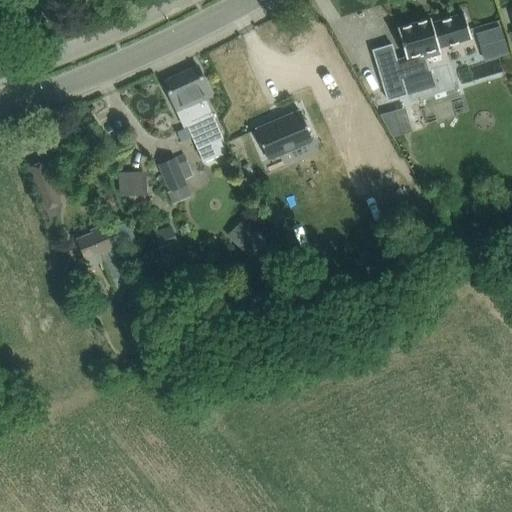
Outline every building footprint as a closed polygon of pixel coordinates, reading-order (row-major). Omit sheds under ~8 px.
[(392,43),(372,49),(387,100),(408,94),(403,77),(430,69),(426,57),(441,52),(439,46),(450,43),(466,38),(471,37),(469,32),(468,27),(464,13),(432,23),(430,18),(397,27),(403,47),(406,55),(397,58),(392,43)] [(500,26),(490,29),(498,56),(508,53),(500,26)] [(203,162),(227,151),(221,139),(223,138),(212,112),(211,112),(205,98),(212,96),(197,65),(163,81),(172,99),(183,125),(186,124),(203,162)] [(403,125),(423,118),(416,100),(396,107),(403,125)] [(301,105),(258,124),(271,154),(315,135),(301,105)] [(176,155),(159,162),(175,203),(192,196),(185,183),(188,182),(185,178),(193,174),(186,159),(184,153),(177,156),(176,155)] [(29,167),(46,208),(61,202),(44,161),(29,167)] [(400,188),(388,195),(396,209),(408,202),(400,188)] [(92,232),(77,238),(85,257),(88,266),(103,260),(110,279),(114,288),(118,287),(129,282),(128,281),(141,276),(135,261),(122,266),(121,263),(117,251),(136,243),(127,222),(105,231),(103,225),(91,230),(92,232)] [(172,225),(153,232),(159,248),(178,241),(172,225)] [(252,226),(236,243),(252,259),(268,242),(252,226)]
